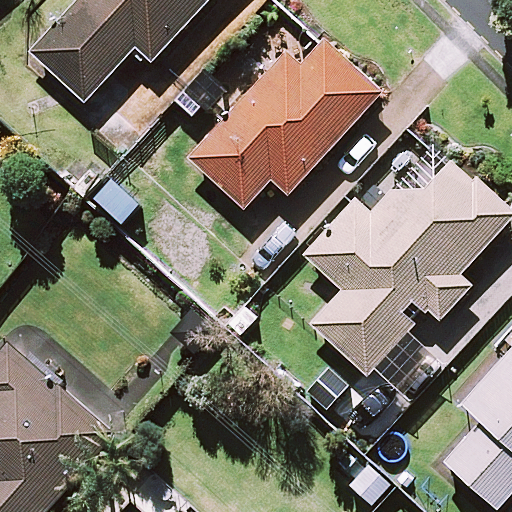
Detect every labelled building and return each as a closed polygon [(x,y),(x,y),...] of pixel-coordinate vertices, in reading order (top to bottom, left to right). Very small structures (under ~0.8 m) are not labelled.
[(207,0),(79,0),(33,50),(86,100),(135,47),(150,62),(207,0)] [(382,91),(325,38),(303,63),(289,51),(191,157),(245,206),(273,176),(289,191),(382,91)] [(228,84),(206,64),(154,125),(176,144),(228,84)] [(406,141),(384,166),(306,255),(344,288),(312,324),(369,374),(426,308),(439,320),(472,283),(461,274),(511,214),(511,210),(452,158),(440,171),(406,141)] [(0,511),(42,511),(112,433),(12,345),(0,358),(0,511)] [(511,347),(464,401),(483,418),(447,459),(498,506),(511,490),(511,347)] [(368,461),(348,483),(374,507),(394,484),(368,461)]
